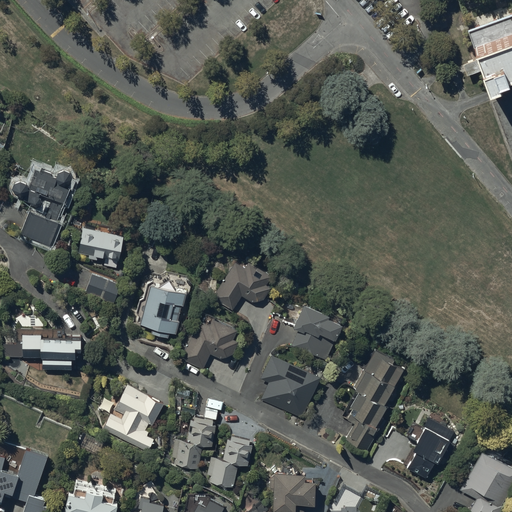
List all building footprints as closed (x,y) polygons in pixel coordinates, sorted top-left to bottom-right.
[(511,14),(460,34),(477,79),(511,65),(511,14)] [(36,162),(31,176),(30,176),(30,175),(29,174),(28,173),(27,173),(27,172),(26,172),(25,172),(25,171),(24,171),(23,171),(22,171),(21,171),(20,171),(20,172),(19,172),(18,172),(18,173),(17,173),(17,174),(16,174),(16,175),(15,175),(15,176),(15,177),(14,178),(14,179),(14,180),(14,181),(15,182),(15,183),(15,184),(16,184),(16,185),(17,185),(17,186),(18,186),(19,187),(20,187),(21,187),(22,188),(23,188),(24,187),(25,187),(26,187),(27,186),(25,191),(31,193),(32,193),(32,194),(33,194),(33,195),(34,195),(35,195),(35,196),(36,196),(37,196),(38,196),(39,196),(39,195),(40,195),(41,195),(42,194),(43,193),(43,192),(44,192),(44,191),(52,194),(47,209),(30,204),(21,234),(51,243),(60,216),(57,215),(63,195),(67,197),(72,181),(67,179),(68,179),(69,178),(70,178),(70,177),(71,177),(71,176),(72,176),(72,175),(72,174),(73,173),(73,172),(73,171),(73,170),(72,169),(72,168),(72,167),(71,167),(71,166),(70,166),(70,165),(69,165),(68,164),(67,164),(66,164),(65,164),(64,164),(63,164),(62,164),(61,165),(60,165),(60,166),(59,166),(59,167),(58,167),(58,168),(58,169),(58,170),(57,171),(51,168),(52,166),(43,163),(42,164),(36,162)] [(83,229),(79,250),(120,256),(125,223),(111,220),(110,223),(95,221),(95,224),(84,222),(84,223),(82,223),(81,229),(83,229)] [(238,255),(212,294),(233,307),(243,293),(260,304),(265,296),(273,301),(285,284),(269,274),(273,268),(251,253),(246,260),(238,255)] [(140,311),(138,319),(154,323),(152,330),(170,334),(172,327),(178,328),(181,315),(180,315),(183,300),(185,300),(188,285),(190,286),(192,280),(189,274),(166,269),(162,272),(154,270),(145,275),(142,287),(146,288),(145,293),(142,295),(138,310),(140,311)] [(119,278),(93,270),(86,289),(113,297),(119,278)] [(331,306),(305,295),(294,324),(299,326),(292,343),(326,357),(343,315),(341,314),(342,312),(330,308),(331,306)] [(185,347),(181,356),(203,367),(211,350),(221,355),(234,350),(240,335),(235,333),(239,321),(203,306),(189,337),(184,335),(180,345),(185,347)] [(24,344),(24,353),(43,353),(43,365),(73,365),(73,356),(77,356),(77,350),(82,350),(82,341),(84,341),(84,327),(66,327),(65,322),(53,322),(53,328),(46,328),(46,329),(43,329),(43,327),(29,327),(29,324),(24,324),(24,338),(17,339),(17,344),(24,344)] [(395,351),(376,342),(371,352),(365,349),(360,359),(366,362),(365,363),(366,364),(356,384),(358,384),(343,413),(355,419),(347,436),(369,447),(384,416),(382,415),(389,400),(388,400),(404,368),(402,367),(405,361),(393,355),(395,351)] [(321,369),(272,349),(261,375),(269,378),(261,398),(302,415),(321,369)] [(112,409),(103,427),(147,449),(155,435),(148,432),(150,428),(146,427),(150,419),(153,421),(165,397),(129,378),(113,410),(112,409)] [(214,412),(196,410),(195,414),(190,414),(188,436),(175,435),(173,454),(176,454),(175,462),(199,465),(202,440),(213,441),(215,429),(217,417),(214,417),(214,412)] [(422,431),(415,428),(398,464),(433,481),(450,446),(444,444),(447,437),(439,433),(440,431),(425,424),(422,431)] [(211,472),(210,479),(234,483),(237,462),(247,464),(254,438),(251,437),(252,433),(233,428),(232,433),(229,432),(223,454),(212,452),(208,472),(211,472)] [(484,443),(461,485),(478,494),(468,511),(497,511),(504,502),(502,501),(511,482),(511,458),(503,454),(505,450),(492,443),(490,446),(484,443)] [(304,473),(274,473),(273,511),(304,511),(304,505),(314,505),(314,480),(304,480),(304,473)] [(86,492),(69,489),(64,511),(114,511),(117,499),(103,496),(105,487),(88,484),(86,492)] [(151,494),(141,493),(139,505),(142,505),(140,511),(162,511),(165,499),(158,498),(158,496),(155,496),(154,498),(150,497),(151,494)] [(219,511),(225,500),(211,493),(206,502),(199,498),(197,502),(196,501),(196,500),(195,500),(195,499),(194,499),(193,499),(192,499),(191,499),(190,499),(189,500),(188,501),(188,502),(188,503),(188,504),(188,505),(188,506),(189,506),(189,507),(190,507),(191,507),(191,508),(192,508),(193,508),(194,507),(195,507),(194,509),(196,510),(194,511),(189,511),(188,511),(187,511),(219,511)]
